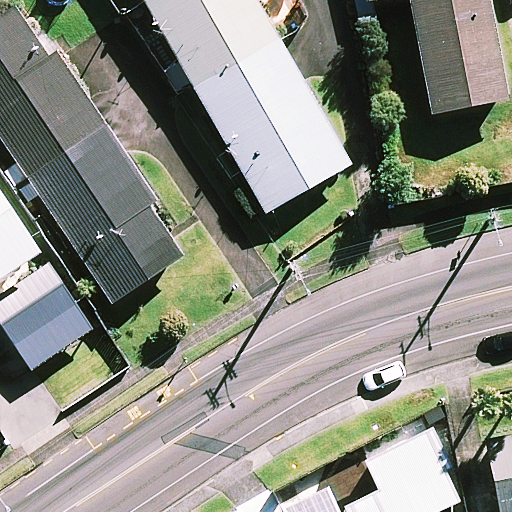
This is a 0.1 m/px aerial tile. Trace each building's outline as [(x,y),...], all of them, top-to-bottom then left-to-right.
[(352,167),(255,0),(142,0),(268,216),(352,167)] [(365,0),(366,5),(388,0),(408,0),(432,117),(506,102),(485,0),(365,0)] [(53,66),(18,12),(0,24),(0,136),(113,306),(189,256),(60,61),(53,66)] [(92,333),(0,194),(0,325),(32,373),(92,333)] [(436,511),(460,501),(427,431),(315,484),(319,490),(279,509),(280,511),(436,511)] [(511,511),(511,441),(487,446),(499,511),(511,511)]
